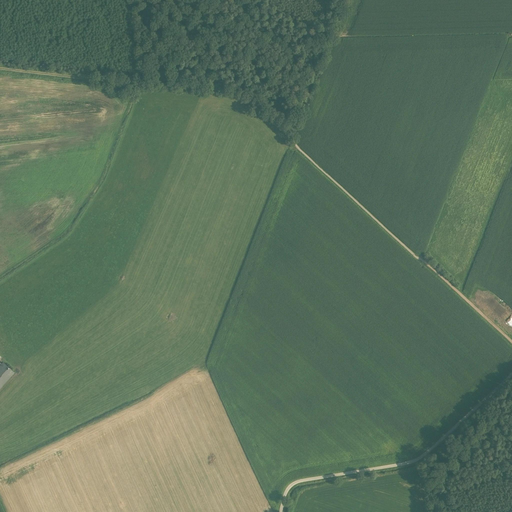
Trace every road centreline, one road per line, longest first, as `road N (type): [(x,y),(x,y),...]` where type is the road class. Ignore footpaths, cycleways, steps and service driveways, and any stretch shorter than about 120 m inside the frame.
road 1 (track): [(280,511),(288,486),(299,480),(418,459),(511,374)]
road 2 (track): [(175,89),(0,69)]
road 3 (track): [(290,135),(240,96),(175,89)]
